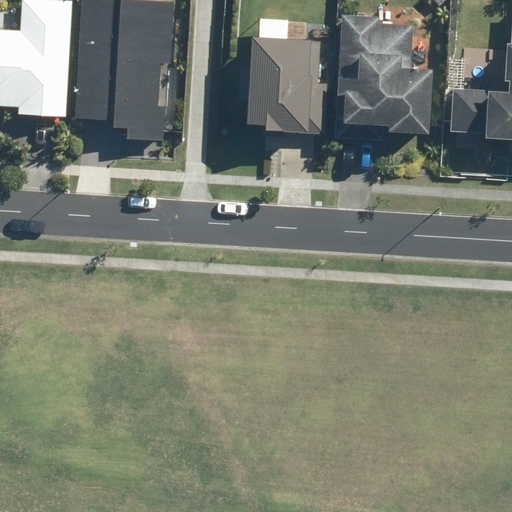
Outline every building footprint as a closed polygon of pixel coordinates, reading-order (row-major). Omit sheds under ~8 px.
[(66,117),(72,0),(65,0),(18,0),(17,30),(0,29),(0,105),(18,107),(18,114),(66,117)] [(113,136),(160,139),(164,65),(171,65),(174,0),(79,0),(74,117),(114,119),(113,136)] [(388,129),(426,131),(429,69),(411,68),(414,17),(341,13),(335,117),(388,121),(388,129)] [(259,33),(251,33),(246,122),(264,123),(263,128),(317,131),(318,99),(325,100),(326,84),(317,83),(319,36),(287,35),(288,17),(260,15),(259,33)] [(483,135),(511,135),(511,39),(505,40),(504,77),(508,78),(507,89),(451,87),(450,130),(483,131),(483,135)]
